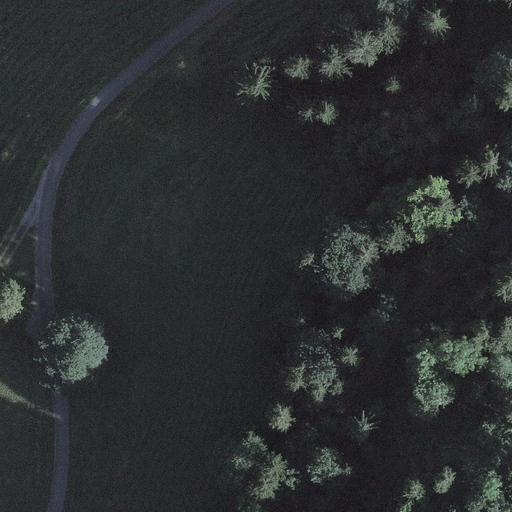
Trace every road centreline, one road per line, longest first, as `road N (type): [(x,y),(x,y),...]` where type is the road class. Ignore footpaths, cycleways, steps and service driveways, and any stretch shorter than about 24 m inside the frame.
road 1 (track): [(224,0),(105,98),(58,163),(43,232),(62,451),(53,511)]
road 2 (track): [(47,324),(79,297),(137,177),(204,128),(356,71),(511,32)]
road 3 (track): [(292,511),(417,295),(484,237),(511,225)]
